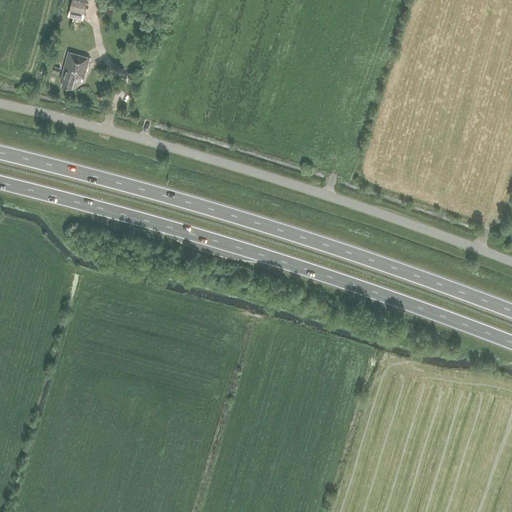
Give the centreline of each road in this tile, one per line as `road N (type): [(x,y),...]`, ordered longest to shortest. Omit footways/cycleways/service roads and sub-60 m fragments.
road 1 (trunk): [(511,312),(238,217),(0,152)]
road 2 (trunk): [(0,183),(220,242),(511,342)]
road 3 (unclassified): [(511,261),(107,129),(0,104)]
